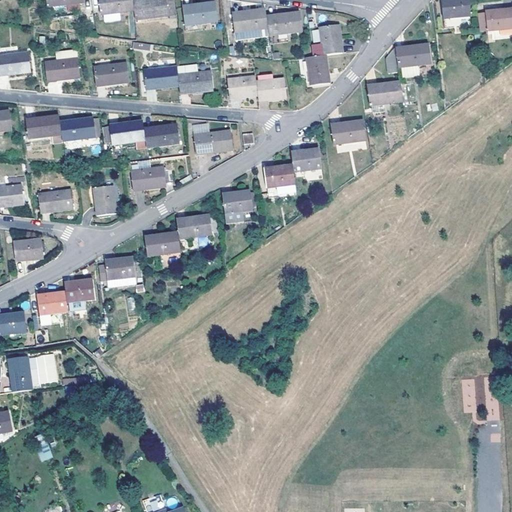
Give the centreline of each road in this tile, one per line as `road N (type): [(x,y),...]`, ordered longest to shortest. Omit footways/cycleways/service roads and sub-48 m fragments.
road 1 (residential): [(0,96),(296,129)]
road 2 (tertiary): [(92,252),(296,129)]
road 3 (tertiary): [(296,129),(400,20)]
